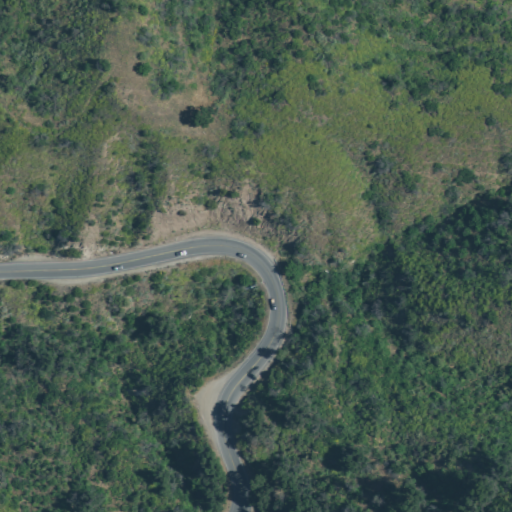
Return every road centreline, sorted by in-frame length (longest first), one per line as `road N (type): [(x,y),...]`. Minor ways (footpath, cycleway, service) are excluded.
road 1 (primary): [(234,511),(220,418),(272,327),(274,296),(261,262),(231,242),(201,236),(108,261),(0,270)]
road 2 (track): [(0,94),(29,127),(59,131),(122,73),(140,111),(166,130),(197,129),(202,101),(176,0)]
